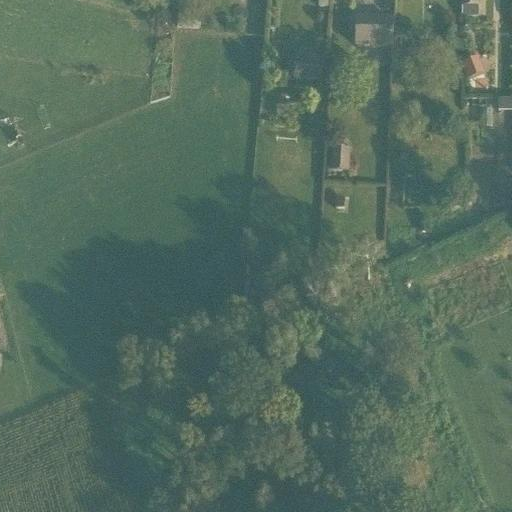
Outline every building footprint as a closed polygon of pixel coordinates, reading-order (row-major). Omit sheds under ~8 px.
[(459,0),(459,4),(459,10),(462,10),(462,18),(478,18),(478,10),(481,10),(481,0),(459,0)] [(356,19),(355,49),(394,50),(395,20),(356,19)] [(0,58),(0,82),(44,85),(45,61),(0,58)] [(293,80),(323,83),(324,62),(295,59),(293,80)] [(462,65),(468,82),(485,75),(478,59),(462,65)] [(511,112),(511,102),(498,103),(498,113),(511,112)] [(349,174),(351,151),(333,150),(331,173),(349,174)] [(346,200),(335,199),(334,211),(345,212),(346,200)] [(447,321),(437,296),(415,305),(425,330),(447,321)]
